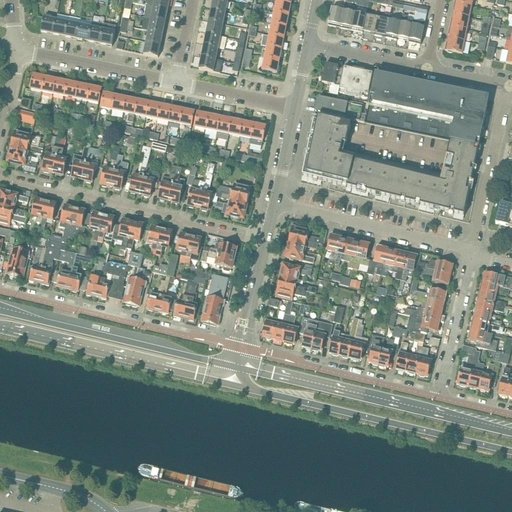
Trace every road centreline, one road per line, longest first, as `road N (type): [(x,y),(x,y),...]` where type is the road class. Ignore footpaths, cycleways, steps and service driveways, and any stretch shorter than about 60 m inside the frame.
road 1 (secondary): [(232,384),(511,451)]
road 2 (secondary): [(511,432),(235,367)]
road 3 (residential): [(262,245),(83,195),(63,198),(0,182)]
road 4 (residential): [(239,348),(0,290)]
road 5 (secondary): [(235,367),(0,309)]
road 6 (secondary): [(0,328),(232,384)]
road 7 (residential): [(474,251),(272,202)]
road 8 (residential): [(439,397),(239,348)]
road 9 (residential): [(474,251),(508,86)]
road 10 (residential): [(176,83),(15,49)]
road 11 (residential): [(439,397),(474,251)]
road 12 (residential): [(427,69),(306,44)]
